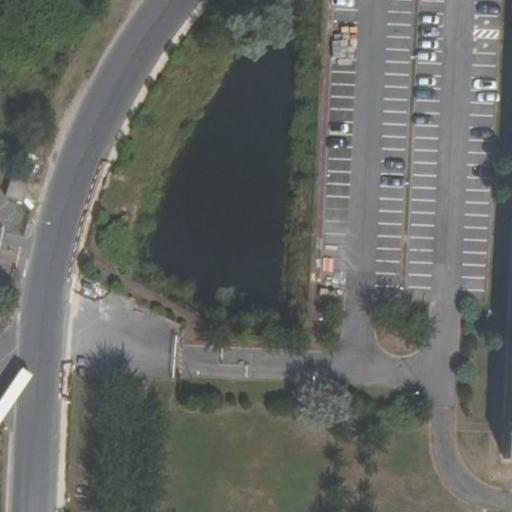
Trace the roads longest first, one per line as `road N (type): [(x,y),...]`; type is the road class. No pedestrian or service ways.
road 1 (unclassified): [(34,511),(43,293),(63,201),(94,124),(173,0)]
road 2 (unknown): [(358,349),(351,368),(243,366),(42,325),(0,353)]
road 3 (unknown): [(433,361),(460,0)]
road 4 (unknown): [(372,0),(359,169),(358,349)]
road 5 (unknown): [(433,361),(450,459),(479,489),(511,503)]
